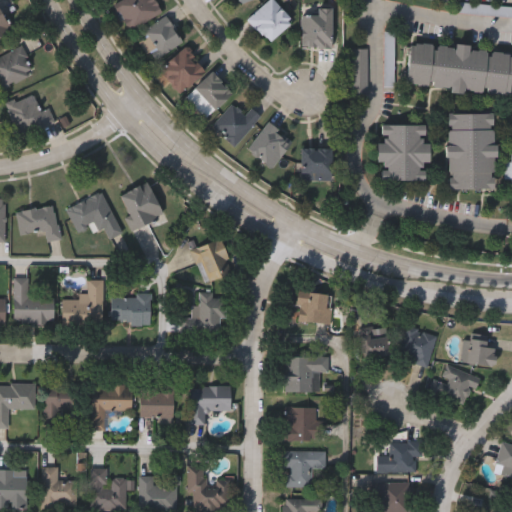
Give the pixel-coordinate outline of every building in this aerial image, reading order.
[(156,0),(163,10),(131,30),(115,3),(119,0),(156,0)] [(273,0),(292,18),(270,41),(248,19),(267,0),(273,0)] [(331,6),(331,45),(301,45),(301,13),(317,13),(317,6),(331,6)] [(511,16),(511,7),(461,6),(461,15),(511,16)] [(0,9),(11,35),(0,39),(0,9)] [(183,41),(159,57),(141,31),(165,14),(183,41)] [(395,34),(386,34),(386,87),(395,87),(395,34)] [(511,91),(406,83),(409,40),(511,48),(511,91)] [(206,70),(179,92),(159,67),(186,45),(206,70)] [(34,73),(0,87),(0,55),(22,46),(34,73)] [(354,52),(354,99),(368,98),(367,51),(354,52)] [(185,96),(212,71),(232,92),(206,117),(185,96)] [(53,124),(15,137),(4,103),(33,94),(39,111),(48,108),(53,124)] [(261,116),(235,145),(213,125),(232,103),(244,113),(250,107),(261,116)] [(494,110),(495,186),(448,187),(447,110),(494,110)] [(247,147),(268,122),(292,141),(271,167),(247,147)] [(427,177),(381,177),(381,160),(379,160),(379,123),(427,123),(427,177)] [(301,171),(301,147),(331,147),(331,171),(301,171)] [(146,181),(162,215),(133,229),(117,195),(146,181)] [(79,232),(68,206),(102,192),(121,234),(108,240),(103,228),(91,233),(89,227),(79,232)] [(19,234),(14,212),(52,204),(59,238),(46,241),(43,229),(19,234)] [(232,271),(205,283),(190,249),(218,237),(232,271)] [(12,323),(13,277),(28,277),(28,297),(53,298),(53,324),(12,323)] [(103,280),(103,325),(61,325),(61,299),(87,299),(86,280),(103,280)] [(180,317),(190,317),(190,305),(198,305),(198,292),(212,292),(212,297),(225,297),(225,317),(219,318),(220,332),(180,333),(180,317)] [(330,323),(296,321),(297,292),(331,293),(330,323)] [(150,295),(150,323),(112,323),(113,295),(150,295)] [(398,357),(408,327),(438,337),(428,367),(398,357)] [(360,329),(386,328),(388,356),(362,357),(360,329)] [(497,346),(492,368),(459,360),(464,338),(497,346)] [(318,392),(280,391),(280,356),(327,357),(327,372),(318,372),(318,392)] [(477,377),(465,406),(428,392),(434,378),(439,380),(445,364),(477,377)] [(89,398),(106,398),(106,383),(130,383),(130,411),(104,411),(104,430),(89,430),(89,398)] [(7,428),(0,428),(0,384),(33,384),(33,409),(7,409),(7,428)] [(43,385),(76,385),(75,429),(42,428),(43,385)] [(204,424),(188,424),(188,386),(229,386),(229,411),(204,411),(204,424)] [(138,417),(138,390),(173,390),(173,417),(138,417)] [(321,407),(321,443),(283,443),(283,407),(321,407)] [(511,472),(505,471),(506,467),(495,464),(501,440),(511,442),(511,472)] [(376,456),(389,455),(389,441),(421,441),(421,457),(413,457),(413,471),(376,471),(376,456)] [(324,468),(312,468),(312,487),(283,487),(283,450),(324,450),(324,468)] [(138,476),(152,475),(152,476),(184,476),(184,465),(205,464),(205,479),(236,479),(236,508),(138,510),(138,476)] [(56,466),(56,480),(75,480),(75,506),(41,506),(41,466),(56,466)] [(107,468),(107,478),(132,478),(132,491),(125,491),(125,509),(89,509),(89,468),(107,468)] [(0,469),(26,470),(26,508),(0,508),(0,469)] [(409,482),(409,511),(374,511),(374,482),(409,482)] [(319,511),(281,511),(282,498),(320,498),(319,511)]
